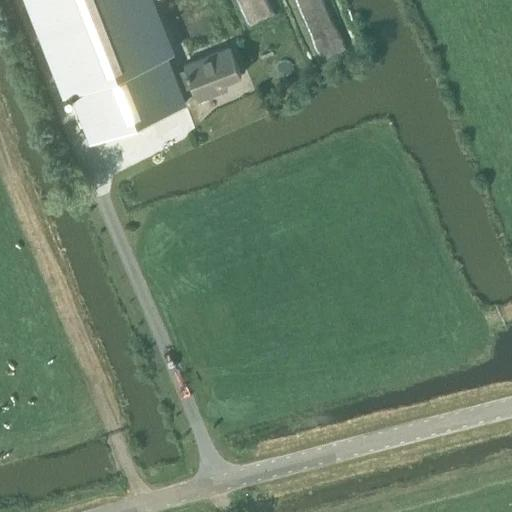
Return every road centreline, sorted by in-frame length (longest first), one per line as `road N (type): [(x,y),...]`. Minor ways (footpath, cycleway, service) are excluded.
road 1 (track): [(51,77),(212,460),(224,511)]
road 2 (unclassified): [(117,511),(511,407)]
road 3 (track): [(87,375),(147,511)]
